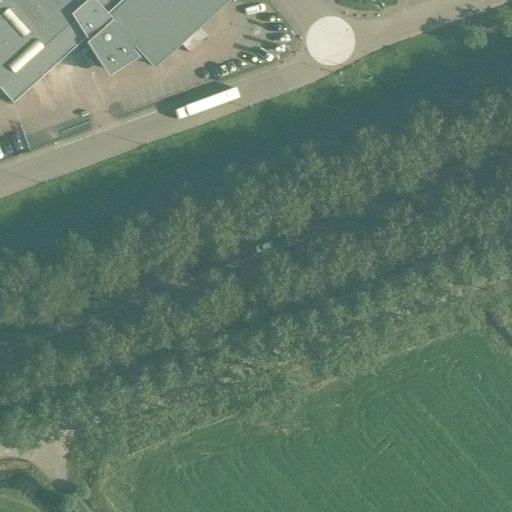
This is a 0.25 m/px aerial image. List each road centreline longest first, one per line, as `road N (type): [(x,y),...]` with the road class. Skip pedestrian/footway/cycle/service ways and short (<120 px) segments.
road 1 (primary): [(0,351),(511,155)]
road 2 (unclassified): [(0,449),(511,266)]
road 3 (unclassified): [(0,178),(342,43)]
